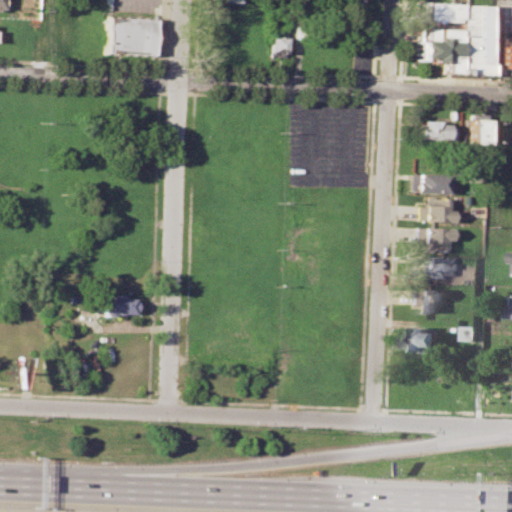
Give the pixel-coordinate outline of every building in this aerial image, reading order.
[(357,0),(337,0),(338,9),(357,9),(357,0)] [(413,0),(488,3),(485,74),(437,71),(438,60),(409,59),(410,38),(421,38),(421,27),(455,28),(455,21),(412,19),(413,0)] [(106,16),(154,18),(152,54),(104,52),(106,16)] [(267,34),(285,35),(284,58),(266,58),(267,34)] [(498,44),(511,44),(511,67),(497,67),(498,44)] [(466,118),(483,118),(482,147),(465,146),(466,118)] [(413,139),(414,119),(446,120),(446,140),(413,139)] [(406,173),(441,174),(440,192),(405,191),(406,173)] [(422,196),(442,197),(442,208),(446,209),(446,220),(412,219),(413,204),(421,204),(422,196)] [(412,225),(447,226),(446,238),(439,238),(439,250),(420,250),(420,240),(411,239),(412,225)] [(405,255),(444,256),(443,273),(434,273),(434,277),(405,276),(405,255)] [(410,288),(443,288),(443,300),(437,300),(437,311),(418,311),(418,302),(409,302),(410,288)] [(101,295),(109,296),(110,292),(119,293),(119,297),(131,297),(130,313),(110,311),(107,314),(101,314),(98,311),(99,305),(101,303),(101,295)] [(463,324),(476,324),(475,340),(462,339),(463,324)] [(404,326),(428,327),(428,331),(437,332),(436,350),(403,349),(404,326)]
